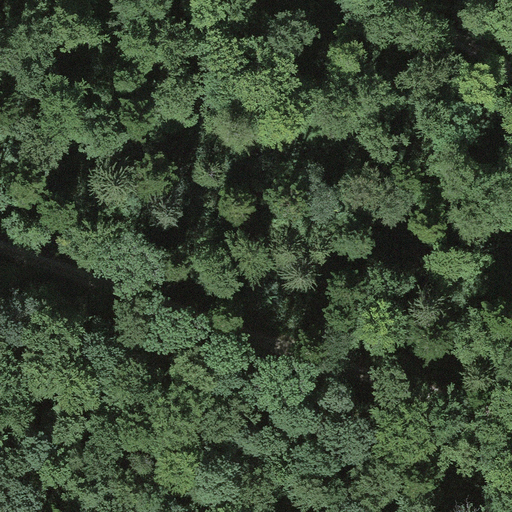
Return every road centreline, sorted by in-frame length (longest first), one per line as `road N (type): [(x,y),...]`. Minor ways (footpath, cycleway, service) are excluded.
road 1 (track): [(0,248),(511,426)]
road 2 (track): [(385,0),(511,80)]
